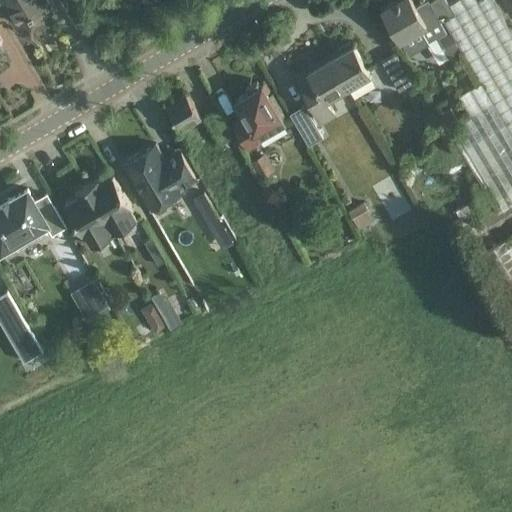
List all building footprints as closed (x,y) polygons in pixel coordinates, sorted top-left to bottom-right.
[(4,0),(8,5),(18,23),(49,5),(46,0),(4,0)] [(413,0),(395,0),(383,7),(393,24),(401,38),(409,54),(438,38),(449,58),(462,51),(450,31),(448,32),(447,30),(442,21),(455,13),(450,2),(448,0),(430,0),(424,0),(416,5),(413,0)] [(451,107),(441,113),(444,118),(487,190),(493,198),(498,208),(499,210),(511,202),(511,30),(500,10),(493,0),(452,0),(450,2),(455,13),(456,13),(445,20),(481,80),(459,94),(471,114),(459,121),(451,107)] [(345,85),(347,84),(354,96),(372,86),(373,82),(367,70),(370,69),(364,61),(354,44),(353,44),(351,41),(328,55),(345,85)] [(398,88),(411,81),(393,50),(379,57),(398,88)] [(322,120),(324,119),(334,112),(325,98),(327,97),(345,85),(328,55),(296,73),(306,91),(322,120)] [(286,125),(280,115),(281,115),(262,83),(235,99),(245,116),(234,122),(248,147),(286,125)] [(202,117),(196,109),(186,91),(165,104),(181,129),(177,131),(188,148),(200,141),(189,124),(202,117)] [(301,132),(308,144),(323,135),(304,103),(289,112),(296,123),(301,132)] [(221,143),(233,135),(217,108),(205,115),(221,143)] [(167,160),(157,143),(125,162),(151,207),(153,206),(155,210),(159,211),(166,207),(168,203),(165,199),(184,188),(183,187),(197,178),(182,152),(167,160)] [(440,158),(450,172),(463,162),(459,156),(460,155),(455,148),(440,158)] [(274,168),(265,152),(250,160),(259,177),(274,168)] [(215,171),(210,161),(206,163),(212,173),(215,171)] [(98,177),(87,184),(115,232),(137,218),(130,206),(132,205),(114,174),(101,182),(98,177)] [(233,187),(225,176),(217,181),(225,192),(233,187)] [(115,232),(87,184),(76,191),(78,195),(65,203),(84,234),(86,233),(93,245),(115,232)] [(0,202),(1,204),(0,204),(0,243),(2,247),(14,240),(18,247),(40,234),(36,227),(46,221),(53,232),(66,225),(47,193),(35,200),(28,188),(11,198),(10,196),(0,202)] [(219,215),(205,191),(194,198),(208,222),(219,215)] [(487,195),(457,211),(464,224),(494,208),(487,195)] [(363,200),(348,210),(360,229),(375,219),(363,200)] [(272,220),(264,224),(268,230),(275,226),(272,220)] [(246,221),(240,234),(248,238),(254,224),(246,221)] [(165,260),(152,237),(145,241),(158,264),(165,260)] [(269,270),(277,265),(264,242),(257,246),(264,258),(263,258),(269,270)] [(0,291),(14,284),(6,269),(0,272),(0,291)] [(71,291),(88,320),(111,307),(94,278),(71,291)] [(155,300),(158,305),(166,300),(160,291),(152,295),(155,300)] [(155,300),(143,307),(150,320),(163,313),(158,305),(155,300)] [(18,306),(0,317),(0,318),(18,349),(37,338),(18,306)]
